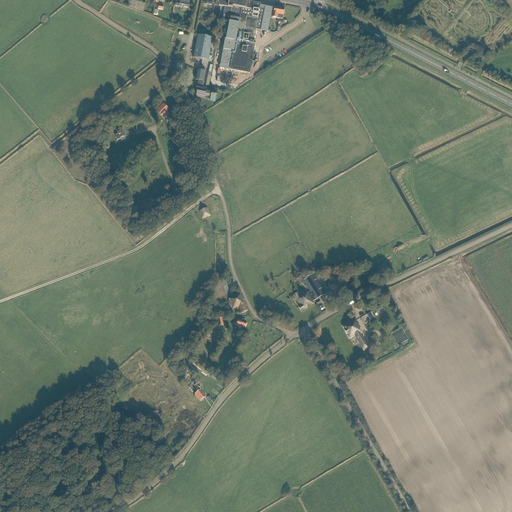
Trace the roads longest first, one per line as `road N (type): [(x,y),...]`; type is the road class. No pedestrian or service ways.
road 1 (unclassified): [(295,335),(254,314),(236,279),(223,200),(193,103),(153,51),(75,0)]
road 2 (unclassified): [(111,511),(169,470),(231,387),(295,335)]
road 3 (unclassified): [(307,327),(511,226)]
road 4 (tertiary): [(511,105),(318,7)]
road 5 (unclassified): [(410,511),(309,340)]
road 6 (track): [(160,58),(51,146)]
